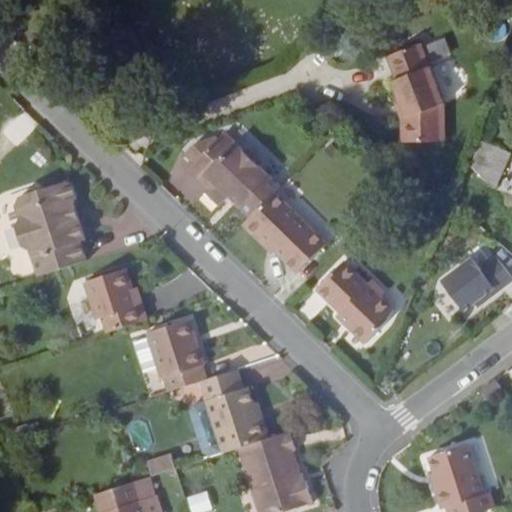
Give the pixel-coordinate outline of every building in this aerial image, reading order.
[(427,106),(422,107),(418,130),(460,136),(466,99),(435,31),(402,46),(413,68),(410,71),(419,88),(427,106)] [(422,107),(427,106),(419,88),(414,91),(422,107)] [(17,145),(37,125),(25,113),(4,133),(17,145)] [(210,162),(231,182),(237,176),(250,187),(273,208),(295,183),(301,176),(280,157),(279,151),(270,142),(264,142),(245,125),(238,132),(234,128),(214,137),(224,147),(215,156),(210,162)] [(511,138),(501,134),(491,158),(511,177),(511,138)] [(224,147),(214,137),(205,147),(215,156),(224,147)] [(27,247),(34,268),(82,253),(76,234),(81,232),(69,193),(72,188),(66,172),(61,169),(14,184),(10,192),(14,206),(17,213),(13,222),(19,243),(27,247)] [(250,187),(237,176),(231,182),(227,186),(240,197),(250,187)] [(511,181),(502,192),(506,196),(511,201),(511,181)] [(273,208),(266,215),(287,235),(290,232),(300,241),(322,262),(349,232),(295,183),(273,208)] [(511,211),(511,210),(511,201),(506,196),(501,201),(511,211)] [(290,232),(287,235),(297,244),(300,241),(290,232)] [(387,271),(363,249),(337,277),(362,300),(374,310),(370,314),(388,330),(408,308),(413,295),(401,283),(404,280),(391,267),(387,271)] [(508,293),(511,290),(511,258),(504,264),(495,252),(465,275),(486,303),(505,289),(508,293)] [(89,332),(129,319),(124,303),(119,304),(114,288),(107,267),(66,280),(78,319),(84,317),(89,332)] [(119,304),(124,303),(119,286),(114,288),(119,304)] [(374,310),(362,300),(359,303),(370,314),(374,310)] [(188,382),(194,381),(190,366),(192,365),(178,320),(135,334),(136,338),(149,379),(151,378),(156,393),(188,382)] [(136,338),(121,343),(131,374),(146,369),(136,338)] [(210,456),(256,443),(249,420),(246,421),(241,407),(236,390),(231,392),(225,371),(194,381),(188,382),(210,456)] [(505,393),(511,388),(511,376),(500,386),(505,393)] [(210,456),(194,402),(180,406),(176,412),(190,456),(197,460),(210,456)] [(249,420),(245,406),(241,407),(246,421),(249,420)] [(19,423),(23,434),(39,430),(35,418),(19,423)] [(315,445),(309,427),(259,441),(280,511),(298,511),(333,500),(326,479),(320,481),(310,447),(315,445)] [(474,498),(478,511),(479,511),(502,504),(511,500),(511,484),(508,486),(491,436),(454,448),(464,477),(462,477),(469,499),(474,498)] [(140,478),(163,472),(158,456),(134,464),(139,478),(140,478)] [(172,492),(165,472),(163,472),(140,478),(112,487),(119,507),(120,511),(181,511),(176,492),(172,492)] [(187,496),(189,511),(206,511),(211,511),(207,492),(187,496)]
